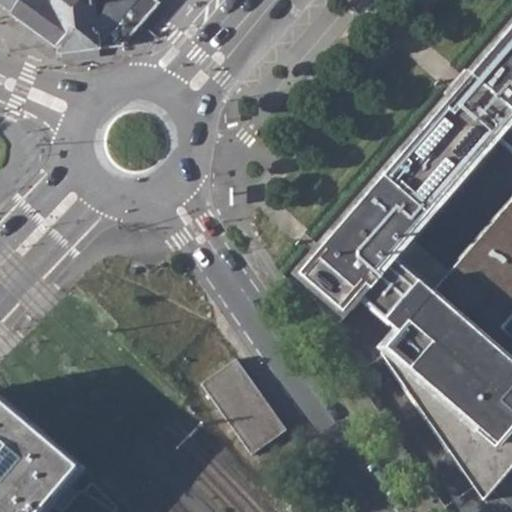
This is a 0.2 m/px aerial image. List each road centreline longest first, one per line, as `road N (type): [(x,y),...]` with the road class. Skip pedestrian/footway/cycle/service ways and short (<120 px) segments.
road 1 (residential): [(167,194),(395,511)]
road 2 (primary): [(196,133),(301,0)]
road 3 (primary): [(0,300),(82,215),(120,199)]
road 4 (primary): [(252,0),(183,76),(159,87)]
road 5 (primary): [(77,148),(56,188),(0,244)]
